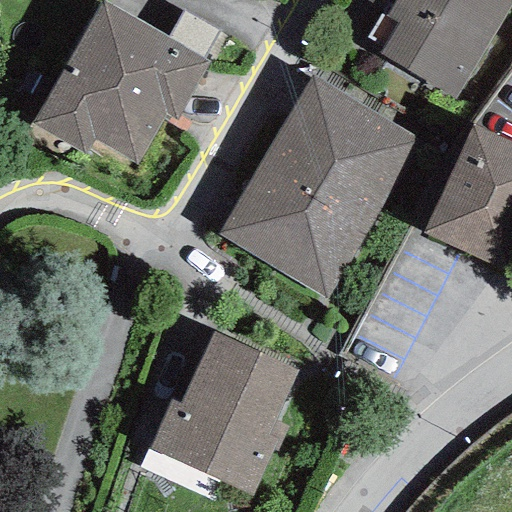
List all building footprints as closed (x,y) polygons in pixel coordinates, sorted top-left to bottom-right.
[(364,0),(364,1),(386,13),(393,0),(364,0)] [(510,0),(393,0),(386,13),(399,21),(379,55),(452,98),(510,0)] [(209,62),(100,1),(30,124),(86,155),(94,141),(135,164),(163,115),(175,122),(209,62)] [(418,136),(311,77),(217,235),(325,301),(418,136)] [(511,143),(474,125),(420,232),(460,252),(499,271),(511,244),(511,143)] [(297,372),(212,333),(179,405),(170,402),(148,450),(250,497),(272,450),(275,452),(286,428),(274,422),(297,372)]
